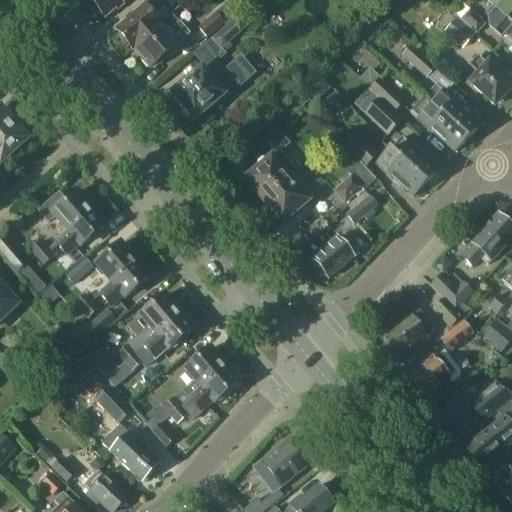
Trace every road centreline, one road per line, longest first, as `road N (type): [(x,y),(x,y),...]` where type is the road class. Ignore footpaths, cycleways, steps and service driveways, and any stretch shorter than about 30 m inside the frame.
road 1 (tertiary): [(307,356),(102,114)]
road 2 (residential): [(307,356),(486,165)]
road 3 (residential): [(163,511),(307,356)]
road 4 (tertiary): [(433,511),(307,356)]
road 5 (tertiary): [(102,114),(3,0)]
road 6 (residential): [(0,205),(102,114)]
